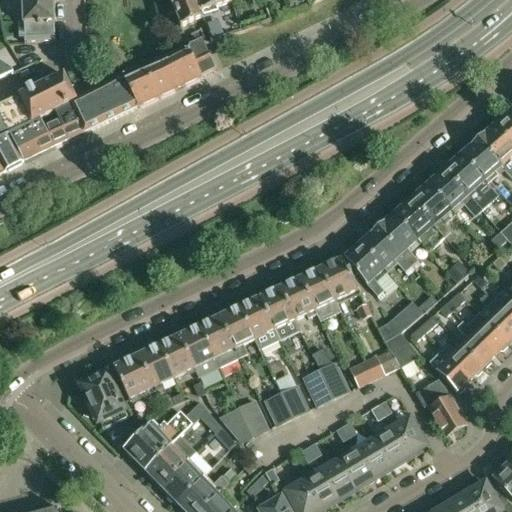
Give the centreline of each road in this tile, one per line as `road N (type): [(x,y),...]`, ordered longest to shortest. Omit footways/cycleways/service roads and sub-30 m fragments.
road 1 (tertiary): [(8,391),(61,353),(333,222),(511,61)]
road 2 (tertiary): [(415,0),(0,205)]
road 3 (primary): [(0,292),(350,97)]
road 4 (residential): [(511,387),(487,447),(382,511)]
road 5 (primary): [(350,97),(454,56),(511,15)]
road 6 (primary): [(492,0),(350,97)]
road 7 (residential): [(130,511),(8,391)]
road 8 (residential): [(0,94),(65,63),(69,0)]
